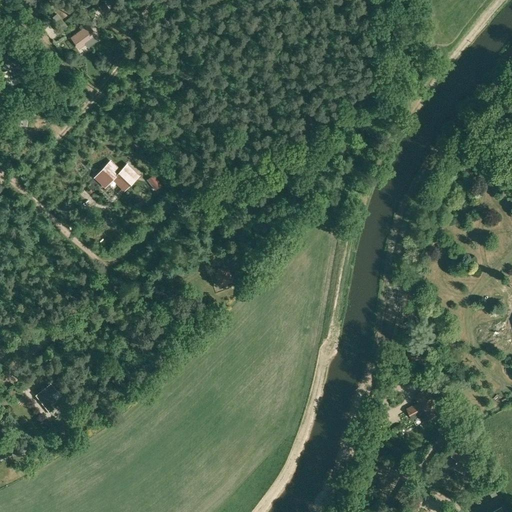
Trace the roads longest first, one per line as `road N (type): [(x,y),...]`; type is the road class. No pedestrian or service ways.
road 1 (track): [(454,56),(240,155),(183,190),(0,1)]
road 2 (track): [(501,0),(428,91),(373,179),(329,334)]
road 3 (track): [(0,169),(106,269),(183,190)]
road 4 (track): [(329,334),(298,447),(261,511)]
road 5 (track): [(327,511),(353,464),(382,345)]
road 6 (track): [(106,269),(67,322),(0,386)]
road 7 (unknown): [(7,176),(94,94)]
